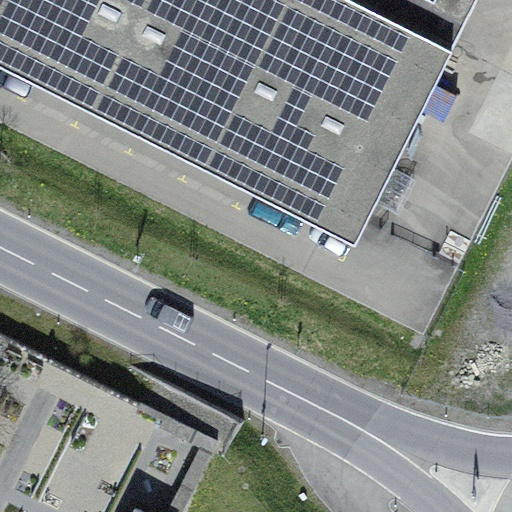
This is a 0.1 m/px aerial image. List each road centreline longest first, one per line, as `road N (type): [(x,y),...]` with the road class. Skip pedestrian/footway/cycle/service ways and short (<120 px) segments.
road 1 (unknown): [(511,38),(427,229),(407,258),(377,262),(0,92)]
road 2 (tertiary): [(0,243),(361,427)]
road 3 (tertiary): [(511,464),(361,427)]
road 4 (tertiary): [(361,427),(455,511)]
